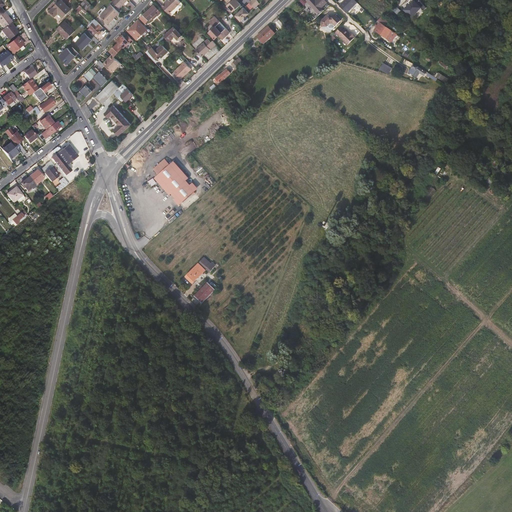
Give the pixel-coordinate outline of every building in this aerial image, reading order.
[(71,9),(61,0),(59,0),(49,11),(55,16),(58,13),(62,18),(71,9)] [(84,0),(80,5),(86,11),(89,9),(92,6),(85,0),(84,0)] [(119,8),(127,0),(114,0),(112,2),(119,8)] [(179,2),(177,0),(167,0),(164,3),(164,2),(161,5),(167,13),(179,2)] [(226,0),(226,1),(228,4),(226,6),(232,12),(240,5),(237,1),(235,0),(226,0)] [(304,0),(315,11),(321,7),(315,1),(314,0),(304,0)] [(348,17),(360,5),(354,0),(348,0),(346,3),(340,8),(348,17)] [(408,0),(406,0),(401,6),(410,15),(417,8),(419,9),(423,5),(416,0),(412,0),(411,2),(408,0)] [(132,10),(136,7),(130,1),(127,5),(132,10)] [(87,12),(86,11),(80,5),(74,11),(77,14),(81,9),(85,13),(87,12)] [(119,13),(111,5),(100,16),(107,24),(113,18),(113,19),(119,13)] [(151,17),(158,10),(154,5),(143,15),(143,14),(140,17),(145,23),(151,17)] [(248,14),(243,8),(235,16),(240,21),(248,14)] [(161,13),(158,10),(151,17),(154,20),(161,13)] [(12,22),(9,18),(8,19),(4,13),(0,15),(0,23),(4,29),(11,23),(12,22)] [(335,14),(331,18),(326,14),(321,19),(320,25),(326,25),(328,27),(332,27),(335,25),(340,20),(335,14)] [(228,31),(216,17),(209,22),(213,26),(209,30),(209,31),(209,32),(214,38),(220,33),(222,36),(228,31)] [(102,27),(95,19),(88,25),(96,33),(97,33),(99,34),(101,32),(99,30),(102,27)] [(380,28),(383,24),(377,19),(372,25),(378,30),(380,28)] [(75,31),(65,20),(56,29),(67,39),(75,31)] [(145,28),(138,20),(128,30),(136,39),(145,30),(145,28)] [(19,33),(11,23),(4,29),(2,30),(10,40),(19,33)] [(161,32),(164,35),(174,26),(171,23),(161,32)] [(175,28),(174,26),(164,35),(169,41),(174,36),(177,39),(182,35),(181,34),(179,31),(175,28)] [(354,38),(351,34),(350,34),(342,26),(334,33),(345,45),(354,38)] [(277,35),(270,27),(259,37),(266,45),(277,35)] [(19,49),(22,46),(29,41),(24,33),(6,47),(12,54),(19,49)] [(91,41),(84,34),(75,43),(81,50),(91,41)] [(126,39),(125,38),(122,35),(117,40),(123,47),(126,44),(124,42),(126,39)] [(211,42),(208,39),(195,50),(202,57),(216,44),(212,41),(211,42)] [(123,47),(117,43),(110,50),(115,55),(123,47)] [(168,50),(162,43),(154,50),(151,47),(149,49),(158,59),(168,50)] [(75,57),(66,49),(58,57),(67,66),(75,57)] [(118,61),(110,52),(102,61),(105,65),(110,70),(118,61)] [(237,67),(243,62),(240,58),(234,63),(237,67)] [(102,61),(100,60),(97,63),(102,68),(105,65),(102,61)] [(423,67),(411,60),(408,64),(409,65),(407,69),(409,70),(408,71),(413,74),(416,69),(420,71),(423,67)] [(191,70),(184,62),(172,74),(178,81),(191,70)] [(24,73),(29,79),(36,74),(31,67),(24,73)] [(98,73),(93,67),(84,76),(89,82),(92,78),(98,73)] [(220,83),(233,73),(229,68),(216,79),(220,83)] [(434,74),(425,69),(423,72),(432,77),(434,74)] [(107,81),(98,73),(92,78),(101,87),(107,81)] [(119,87),(112,80),(96,97),(103,104),(119,87)] [(33,89),(36,87),(32,82),(31,82),(23,88),(28,94),(31,91),(32,93),(34,91),(33,89)] [(17,90),(13,84),(9,87),(13,93),(17,90)] [(39,97),(50,88),(47,84),(40,89),(39,88),(35,92),(39,97)] [(128,88),(124,84),(114,94),(118,98),(120,96),(124,99),(126,101),(133,94),(127,88),(128,88)] [(91,92),(85,86),(80,92),(85,98),(91,92)] [(7,106),(16,99),(11,92),(2,99),(7,105),(7,106)] [(40,106),(44,112),(55,105),(50,99),(40,106)] [(132,125),(114,106),(106,114),(117,125),(116,126),(118,128),(115,130),(121,136),(132,125)] [(40,113),(36,107),(31,110),(28,113),(23,116),(25,119),(34,112),(37,115),(40,113)] [(23,116),(28,113),(26,110),(16,117),(18,120),(23,116)] [(54,123),(47,116),(40,122),(46,130),(54,123)] [(44,139),(61,126),(57,122),(51,127),(45,131),(41,134),(44,139)] [(22,141),(16,132),(13,134),(8,128),(4,132),(15,146),(19,152),(23,156),(27,153),(19,143),(22,141)] [(31,131),(24,136),(30,143),(37,138),(31,131)] [(19,152),(15,146),(12,142),(2,150),(10,160),(19,152)] [(67,165),(78,157),(69,145),(52,158),(56,164),(54,166),(63,177),(72,171),(67,165)] [(154,170),(159,176),(171,166),(165,160),(154,170)] [(54,166),(50,161),(46,165),(49,170),(52,168),(54,166)] [(58,176),(52,168),(49,170),(46,165),(43,162),(38,166),(51,182),(58,176)] [(159,176),(156,180),(171,197),(173,195),(177,200),(175,201),(180,206),(199,189),(193,183),(191,185),(188,182),(191,179),(175,162),(171,166),(159,176)] [(43,179),(37,171),(29,177),(35,185),(43,179)] [(35,185),(29,177),(21,184),(27,191),(32,188),(33,189),(36,186),(35,185)] [(68,184),(63,177),(58,181),(60,184),(55,188),(58,192),(68,184)] [(7,194),(13,202),(18,199),(20,202),(24,199),(16,188),(7,194)] [(16,225),(26,218),(22,213),(17,217),(13,220),(14,222),(16,225)] [(14,222),(13,220),(17,217),(15,215),(9,220),(12,224),(14,222)] [(208,264),(211,260),(209,257),(207,258),(201,252),(198,254),(208,264)] [(208,264),(198,254),(196,257),(205,267),(208,264)] [(200,264),(194,258),(184,267),(190,274),(200,264)] [(190,274),(184,267),(180,271),(186,278),(190,274)] [(209,284),(202,276),(189,290),(196,297),(209,284)]
